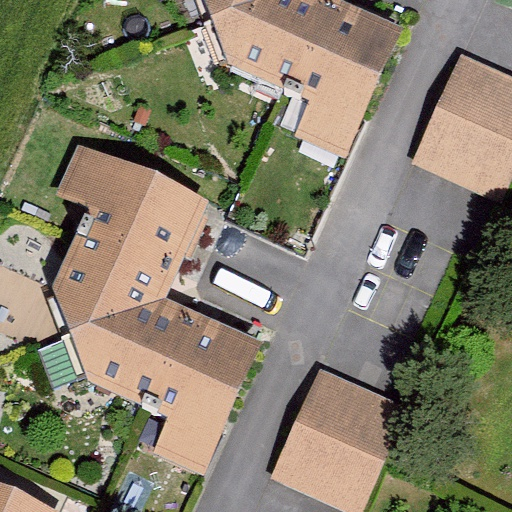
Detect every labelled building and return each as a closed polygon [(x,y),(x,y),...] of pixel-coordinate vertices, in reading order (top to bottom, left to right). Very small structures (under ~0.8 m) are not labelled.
[(346,171),(405,43),(379,31),(324,6),(312,1),(312,0),(195,0),(195,2),(228,76),(314,111),(297,148),(346,171)] [(511,183),(511,84),(464,64),(421,166),(505,201),(511,183)] [(206,483),(265,355),(237,342),(182,317),(171,312),(177,301),(202,247),(214,221),(80,159),(58,207),(96,225),(52,315),(84,390),(168,431),(156,460),(206,483)] [(362,511),(403,417),(319,382),(276,483),(345,511),(362,511)] [(32,511),(0,497),(0,511),(32,511)]
